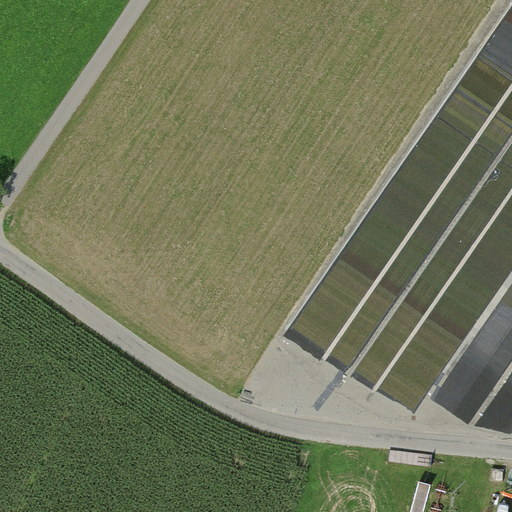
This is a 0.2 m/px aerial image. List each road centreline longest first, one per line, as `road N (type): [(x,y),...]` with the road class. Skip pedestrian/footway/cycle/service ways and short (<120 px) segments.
road 1 (unclassified): [(0,250),(242,414),(326,434),(511,453)]
road 2 (unclassified): [(0,207),(142,0)]
